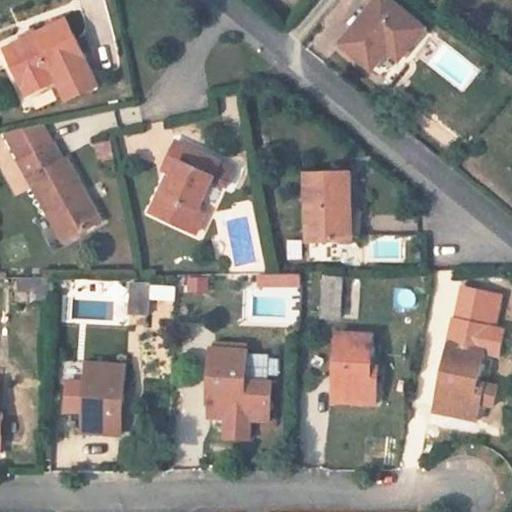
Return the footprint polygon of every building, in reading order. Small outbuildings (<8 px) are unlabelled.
[(407,66),(399,60),(425,29),(389,0),(377,0),(341,45),(391,86),(407,66)] [(99,87),(85,58),(67,20),(5,49),(20,81),(30,76),(37,91),(57,81),(67,102),(99,87)] [(26,96),(37,91),(30,76),(20,81),(26,96)] [(65,243),(102,222),(90,202),(87,204),(82,196),(85,193),(66,159),(63,162),(54,145),(43,126),(4,134),(21,164),(65,243)] [(95,144),(99,165),(115,163),(110,141),(95,144)] [(163,169),(174,174),(156,215),(196,233),(205,213),(198,210),(212,179),(227,186),(235,169),(220,162),(175,142),(163,169)] [(351,212),(350,174),(306,174),(308,242),(348,241),(347,212),(351,212)] [(351,212),(347,212),(348,241),(362,241),(361,212),(351,212)] [(300,273),(282,272),(281,286),(300,287),(300,273)] [(51,294),(52,278),(19,279),(18,293),(30,292),(30,305),(45,305),(46,294),(51,294)] [(323,318),(341,319),(344,280),(325,279),(323,318)] [(150,284),(131,283),(129,315),(148,316),(150,284)] [(488,340),(453,332),(439,390),(442,391),(437,412),(477,421),(481,404),(474,402),(479,381),(488,340)] [(374,335),(338,333),(335,381),(338,382),(337,403),(377,405),(378,388),(371,388),(372,366),(374,335)] [(248,351),(212,349),(208,397),(211,397),(209,418),(226,420),(224,439),(249,441),(251,422),(269,423),(272,385),(246,383),(248,351)] [(127,365),(87,363),(82,433),(116,435),(117,405),(124,405),(127,365)] [(485,383),(479,381),(474,402),(481,404),(485,383)] [(124,405),(117,405),(116,435),(123,436),(124,405)]
